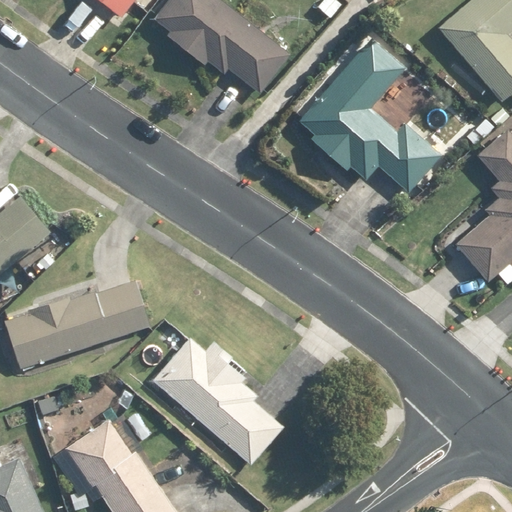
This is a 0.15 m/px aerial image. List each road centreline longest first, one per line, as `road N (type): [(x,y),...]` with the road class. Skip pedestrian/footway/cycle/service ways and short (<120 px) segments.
road 1 (tertiary): [(0,61),(330,283),(490,417)]
road 2 (residential): [(362,511),(490,417)]
